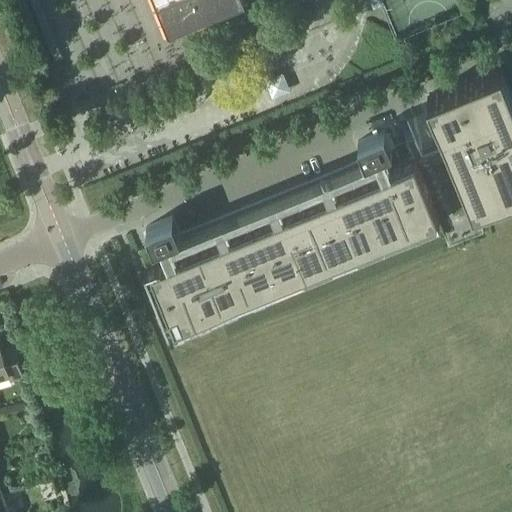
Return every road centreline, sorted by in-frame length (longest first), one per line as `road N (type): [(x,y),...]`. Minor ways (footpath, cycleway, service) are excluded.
road 1 (residential): [(63,238),(416,94)]
road 2 (residential): [(175,511),(63,238)]
road 3 (residential): [(63,238),(0,83)]
